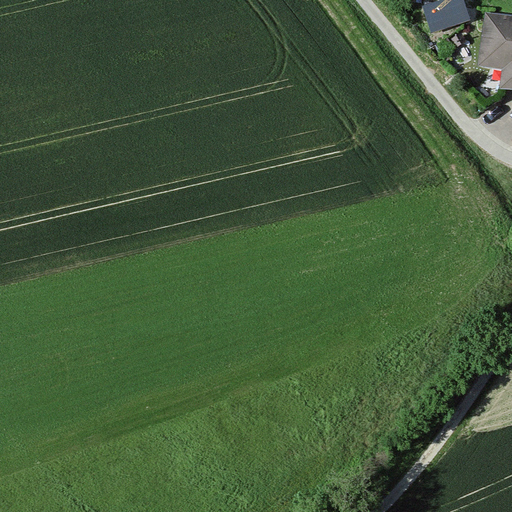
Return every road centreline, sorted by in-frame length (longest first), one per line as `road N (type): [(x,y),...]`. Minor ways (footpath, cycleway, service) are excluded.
road 1 (residential): [(511,156),(475,133),(364,0)]
road 2 (track): [(379,511),(432,455),(511,343)]
